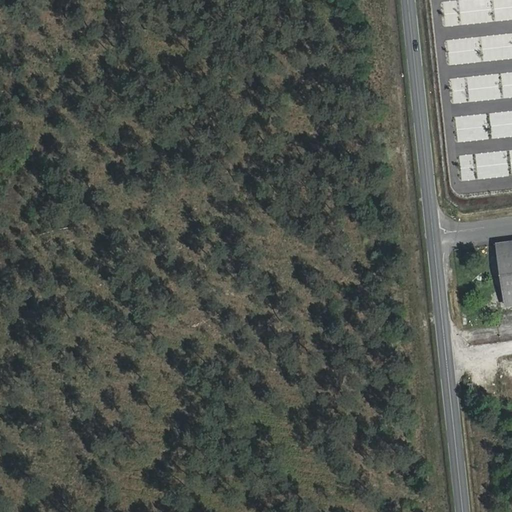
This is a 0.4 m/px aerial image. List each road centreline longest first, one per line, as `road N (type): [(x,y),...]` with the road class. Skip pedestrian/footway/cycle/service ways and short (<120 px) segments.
road 1 (secondary): [(432,234),(462,511)]
road 2 (secondary): [(407,0),(432,234)]
